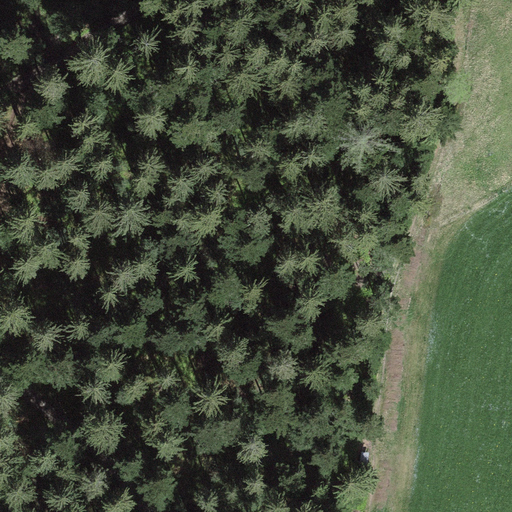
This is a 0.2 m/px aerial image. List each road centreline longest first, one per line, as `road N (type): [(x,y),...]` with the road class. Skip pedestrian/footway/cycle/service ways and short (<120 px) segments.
road 1 (track): [(0,91),(152,0)]
road 2 (track): [(0,392),(127,511)]
